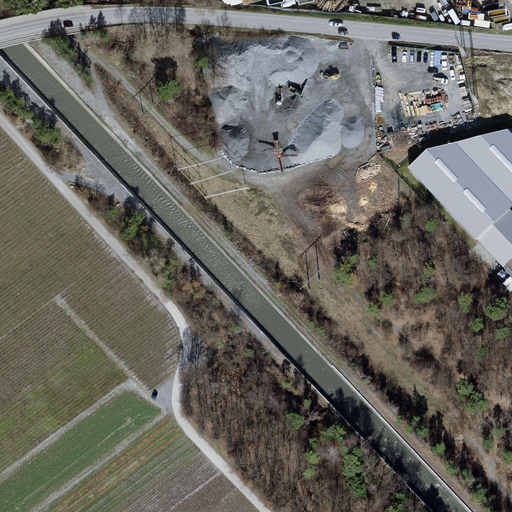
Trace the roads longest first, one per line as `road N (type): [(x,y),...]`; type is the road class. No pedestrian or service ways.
road 1 (track): [(15,135),(64,127),(423,511)]
road 2 (tertiary): [(511,44),(184,16),(84,19),(0,36)]
